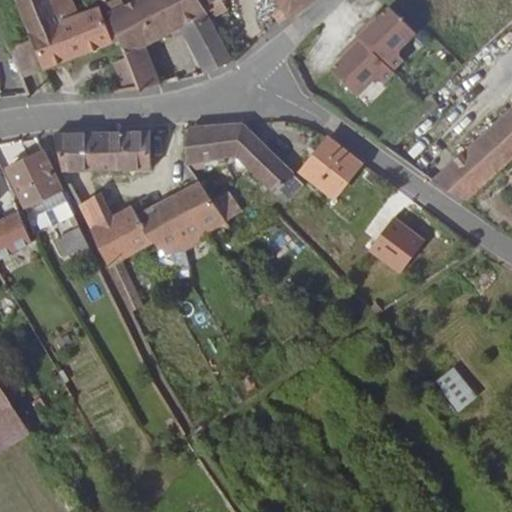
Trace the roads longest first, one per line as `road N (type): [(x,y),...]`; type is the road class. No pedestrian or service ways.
road 1 (residential): [(511,253),(319,118),(245,79)]
road 2 (unclassified): [(0,123),(177,101),(245,79)]
